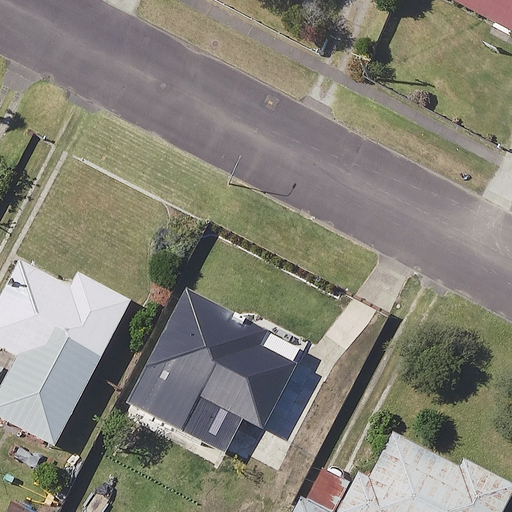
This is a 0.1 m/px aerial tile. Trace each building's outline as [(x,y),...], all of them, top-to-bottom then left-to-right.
[(511,0),(461,0),(511,27),(511,0)] [(65,283),(17,258),(0,291),(0,346),(14,354),(0,381),(0,418),(52,445),(128,299),(72,270),(65,283)] [(334,367),(182,288),(122,401),(222,454),(241,418),(292,446),(334,367)] [(496,511),(509,487),(389,426),(364,474),(355,469),(333,511),(496,511)] [(277,511),(295,481),(233,445),(194,511),(277,511)]
